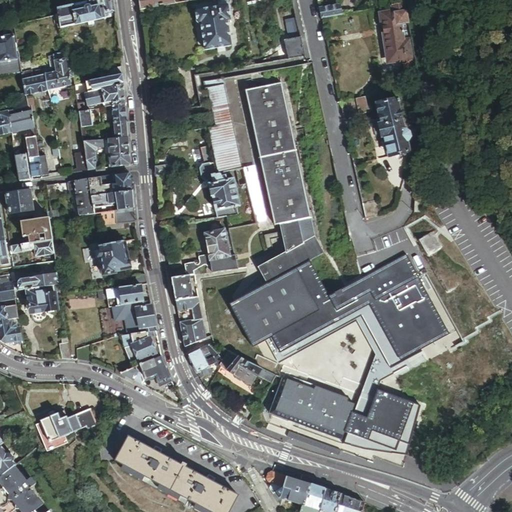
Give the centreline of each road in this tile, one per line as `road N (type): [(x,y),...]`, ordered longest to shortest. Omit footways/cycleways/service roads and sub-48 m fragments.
road 1 (secondary): [(229,431),(198,400),(174,348),(148,209),(126,0)]
road 2 (residential): [(305,0),(357,229),(390,224),(402,212),(428,123)]
road 3 (residential): [(0,361),(84,376),(191,426),(229,431)]
road 4 (secondary): [(229,431),(441,511)]
